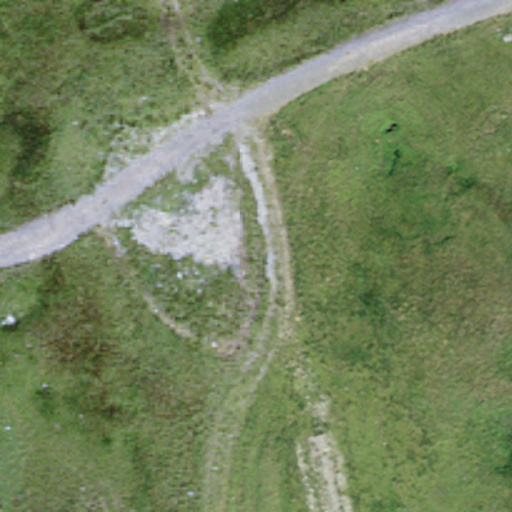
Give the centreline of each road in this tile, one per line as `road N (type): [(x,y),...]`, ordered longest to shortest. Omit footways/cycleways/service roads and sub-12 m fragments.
road 1 (track): [(166,0),(206,84),(250,114),(291,86),(495,0)]
road 2 (track): [(217,511),(218,462),(233,407),(275,327),(283,274),(250,114)]
